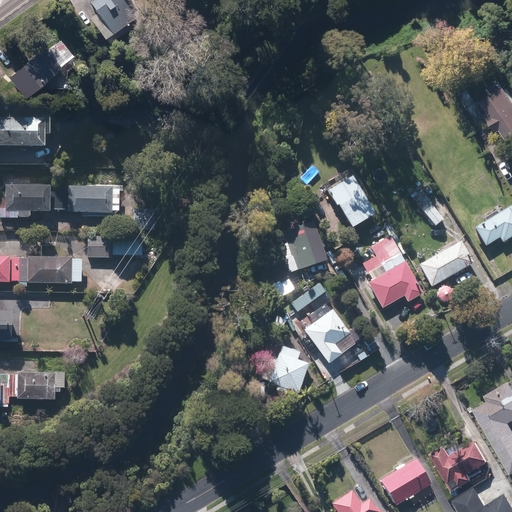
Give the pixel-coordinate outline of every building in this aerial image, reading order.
[(127,0),(91,0),(90,1),(112,32),(137,14),(127,0)] [(48,49),(46,46),(8,73),(25,96),(63,69),(61,65),(74,56),(62,39),(48,49)] [(486,98),(495,114),(492,116),(500,130),(503,129),(509,140),(511,137),(511,87),(511,85),(486,98)] [(0,146),(45,146),(45,119),(0,118),(0,146)] [(375,214),(353,176),(328,190),(351,228),(375,214)] [(30,218),(31,211),(50,211),(51,186),(5,185),(5,210),(13,211),(13,218),(30,218)] [(433,189),(425,194),(419,185),(409,192),(416,203),(425,215),(418,219),(424,227),(431,221),(437,230),(446,224),(440,214),(447,209),(433,189)] [(113,187),(68,186),(68,212),(113,213),(113,187)] [(511,206),(474,228),(485,246),(499,238),(502,243),(511,237),(511,206)] [(154,209),(135,210),(135,230),(155,230),(154,209)] [(315,221),(284,231),(288,243),(280,246),(289,273),(328,260),(315,221)] [(423,294),(390,236),(371,246),(381,265),(369,272),(373,280),(367,283),(382,308),(404,295),(408,302),(423,294)] [(143,256),(143,238),(115,237),(115,255),(143,256)] [(87,258),(112,259),(112,240),(87,240),(87,258)] [(461,240),(418,265),(432,288),(475,263),(461,240)] [(10,255),(0,255),(0,281),(9,282),(10,255)] [(72,255),(28,256),(28,282),(72,282),(72,255)] [(442,302),(443,302),(445,302),(447,302),(448,302),(449,301),(451,300),(452,299),(452,297),(453,296),(453,295),(453,293),(453,291),(452,290),(452,289),(451,287),(450,286),(448,286),(447,285),(445,285),(444,285),(442,285),(441,286),(440,286),(438,287),(437,288),(437,290),(436,291),(436,293),(436,294),(436,296),(436,297),(437,298),(438,300),(439,301),(441,301),(442,302)] [(342,354),(335,344),(350,333),(332,309),(304,330),(328,364),(342,354)] [(12,311),(0,310),(0,341),(12,342),(12,311)] [(309,363),(297,359),(300,352),(284,346),(282,353),(279,352),(276,361),(269,358),(262,378),(270,381),(269,383),(277,386),(275,389),(287,394),(289,389),(298,392),(309,363)] [(16,398),(53,400),(54,387),(66,388),(67,375),(18,371),(16,398)] [(490,402),(476,409),(511,471),(511,422),(511,381),(511,380),(486,395),(490,402)] [(450,486),(454,492),(475,480),(471,474),(491,462),(478,441),(452,456),(445,445),(432,453),(451,485),(450,486)] [(418,501),(413,493),(430,483),(416,458),(379,478),(394,503),(408,496),(413,504),(418,501)] [(337,511),(378,511),(377,510),(368,496),(360,501),(351,487),(330,501),(337,511)] [(476,487),(455,500),(461,511),(511,511),(511,502),(507,493),(486,505),(476,487)]
